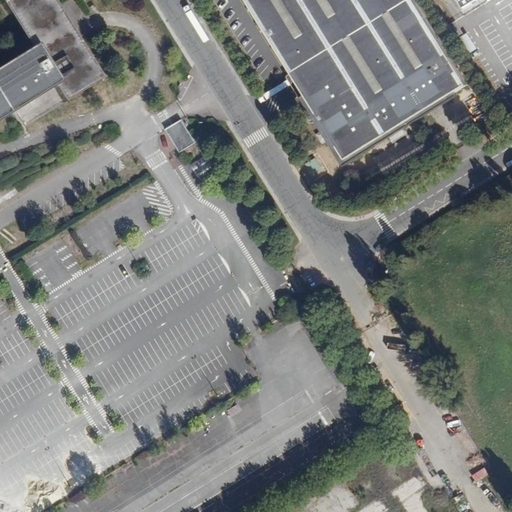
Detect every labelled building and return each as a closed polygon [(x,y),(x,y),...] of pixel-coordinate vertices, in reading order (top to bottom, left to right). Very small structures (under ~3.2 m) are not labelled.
[(0,0),(0,120),(14,113),(20,125),(94,85),(46,0),(0,0)] [(468,84),(415,0),(248,0),(347,159),(468,84)] [(74,50),(79,47),(53,5),(48,9),(74,50)] [(450,26),(458,38),(465,34),(457,21),(450,26)] [(197,142),(193,137),(183,143),(188,149),(189,148),(197,160),(202,157),(195,144),(197,142)] [(244,420),(254,415),(248,403),(238,409),(244,420)] [(218,422),(204,430),(212,443),(226,434),(218,422)] [(126,478),(133,490),(144,483),(137,471),(126,478)]
